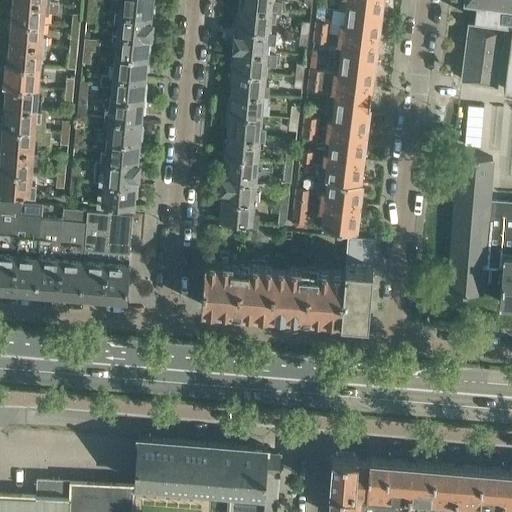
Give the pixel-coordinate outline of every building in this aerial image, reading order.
[(9,19),(12,19),(44,21),(44,10),(55,11),(58,10),(59,1),(49,0),(44,0),(13,0),(13,6),(10,9),(9,19)] [(111,0),(110,9),(115,9),(151,13),(151,12),(154,13),(155,0),(111,0)] [(240,0),(240,4),(276,8),(283,9),(284,9),(285,0),(240,0)] [(382,0),(347,0),(346,9),(380,14),(382,0)] [(496,83),(497,77),(504,78),(503,88),(511,89),(511,0),(478,0),(476,23),(469,22),(461,78),(496,83)] [(237,12),(235,25),(238,25),(270,28),(271,18),(275,18),(276,8),(240,4),(240,12),(237,12)] [(88,7),(86,18),(94,19),(95,7),(88,7)] [(113,30),(113,31),(149,34),(151,35),(153,20),(150,20),(151,13),(115,9),(114,20),(118,20),(117,30),(113,30)] [(377,37),(380,14),(346,9),(345,23),(340,23),(339,33),(377,37)] [(73,12),(72,24),(80,24),(81,12),(73,12)] [(9,19),(8,27),(11,30),(10,40),(46,43),(47,33),(43,32),(44,21),(12,19),(9,19)] [(315,30),(328,31),(330,21),(316,19),(315,30)] [(302,20),(300,32),(308,33),(310,21),(302,20)] [(80,24),(72,24),(71,35),(79,36),(80,24)] [(270,28),(238,25),(237,32),(234,32),(233,47),(236,47),(280,51),(268,49),(269,39),(273,39),(274,29),(270,28)] [(327,41),(328,31),(315,30),(313,39),(327,41)] [(113,31),(112,41),(116,42),(115,52),(149,56),(151,41),(148,41),(149,34),(113,31)] [(300,32),(299,44),(307,45),(308,33),(300,32)] [(374,61),(377,37),(339,33),(337,43),(342,43),(341,57),(374,61)] [(85,37),(83,49),(91,50),(91,49),(99,50),(100,39),(92,38),(85,37)] [(10,40),(9,49),(7,51),(6,61),(44,65),(44,64),(40,64),(41,53),(45,53),(46,43),(10,40)] [(232,54),(231,68),(234,68),(266,71),(267,60),(279,62),(280,51),(236,47),(235,54),(232,54)] [(83,49),(82,61),(90,62),(91,50),(83,49)] [(110,63),(109,73),(145,77),(145,69),(148,70),(149,56),(115,52),(114,64),(110,63)] [(76,68),(77,55),(69,54),(68,67),(76,68)] [(310,67),(309,77),(371,85),(374,61),(341,57),(339,71),(310,67)] [(4,83),(38,85),(39,74),(43,75),(44,65),(6,61),(4,83)] [(297,62),(295,74),(303,75),(305,63),(297,62)] [(231,68),(229,82),(232,82),(232,90),(268,93),(268,83),(264,82),(266,71),(234,68),(231,68)] [(101,73),(100,83),(112,84),(111,95),(145,98),(147,84),(144,83),(145,77),(109,73),(101,73)] [(295,74),(294,86),(302,87),(303,75),(295,74)] [(74,88),(75,76),(67,75),(66,88),(74,88)] [(309,77),(308,87),(336,91),(335,105),(368,109),(371,85),(309,77)] [(80,80),(79,92),(87,93),(88,81),(80,80)] [(38,85),(4,83),(3,92),(6,94),(5,104),(41,107),(42,97),(38,96),(38,85)] [(72,100),(74,88),(66,88),(64,99),(72,100)] [(228,96),(227,111),(229,111),(262,114),(263,103),(267,103),(268,93),(232,90),(231,97),(228,96)] [(79,92),(77,114),(85,114),(87,93),(79,92)] [(106,106),(105,116),(141,119),(141,112),(144,112),(145,98),(111,95),(110,106),(106,106)] [(5,104),(4,113),(1,116),(1,125),(45,129),(47,108),(41,107),(5,104)] [(292,104),(290,116),(298,117),(300,105),(292,104)] [(365,133),(368,109),(335,105),(333,119),(328,118),(327,128),(365,133)] [(227,111),(225,125),(228,125),(227,133),(264,136),(264,125),(260,125),(262,114),(229,111),(227,111)] [(303,125),(317,127),(318,117),(304,115),(303,125)] [(105,116),(104,127),(108,127),(107,138),(141,141),(143,126),(140,126),(141,119),(105,116)] [(290,116),(289,128),(297,129),(298,117),(290,116)] [(63,118),(61,130),(69,131),(71,119),(63,118)] [(76,123),(75,135),(83,136),(84,124),(76,123)] [(1,125),(0,132),(0,134),(2,137),(2,147),(37,150),(38,142),(49,143),(50,129),(45,129),(1,125)] [(316,137),(317,127),(303,125),(302,135),(316,137)] [(324,151),(363,156),(365,133),(327,128),(325,138),(330,138),(329,152),(324,151)] [(69,131),(61,130),(60,142),(68,143),(69,131)] [(224,139),(223,154),(258,157),(259,146),(263,146),(264,136),(227,133),(227,139),(224,139)] [(75,135),(74,147),(82,148),(83,136),(75,135)] [(102,149),(101,159),(140,162),(140,161),(137,161),(137,155),(140,155),(141,141),(107,138),(106,149),(102,149)] [(0,156),(0,168),(32,171),(36,171),(37,150),(2,147),(1,156),(0,156)] [(287,147),(285,159),(293,160),(294,148),(287,147)] [(300,148),(299,159),(313,160),(314,150),(300,148)] [(326,177),(328,177),(362,181),(362,180),(360,180),(363,156),(324,151),(322,162),(327,162),(326,177)] [(456,189),(448,289),(481,292),(482,284),(500,286),(499,301),(511,301),(511,200),(489,199),(489,187),(492,156),(459,153),(456,189)] [(221,174),(221,175),(269,179),(270,169),(257,168),(258,157),(223,154),(222,168),(225,168),(224,174),(221,174)] [(96,159),(94,181),(103,181),(138,184),(135,184),(136,176),(138,176),(140,162),(101,159),(96,159)] [(285,159),(283,180),(291,181),(293,160),(285,159)] [(58,161),(57,173),(65,173),(66,161),(58,161)] [(72,166),(71,178),(79,178),(80,167),(72,166)] [(0,190),(34,193),(35,182),(31,182),(32,171),(0,168),(0,190)] [(65,173),(57,173),(56,185),(64,185),(65,173)] [(221,175),(220,189),(223,189),(222,197),(258,200),(259,189),(255,189),(256,179),(269,180),(269,179),(221,175)] [(320,200),(359,205),(362,181),(328,177),(326,190),(321,190),(320,200)] [(71,178),(70,190),(78,191),(79,178),(71,178)] [(98,191),(97,202),(133,205),(134,197),(137,197),(138,184),(103,181),(102,192),(98,191)] [(294,196),(308,198),(310,188),(296,187),(294,196)] [(288,202),(289,190),(281,189),(280,201),(288,202)] [(307,208),(308,198),(294,196),(293,206),(307,208)] [(220,197),(219,210),(221,210),(221,219),(256,221),(257,211),(253,210),(254,200),(258,200),(222,197),(220,197)] [(63,218),(42,217),(43,202),(0,198),(0,284),(21,287),(21,289),(95,295),(95,293),(126,295),(129,259),(133,213),(87,209),(64,207),(63,218)] [(356,229),(359,205),(320,200),(319,210),(324,210),(322,225),(356,229)] [(280,201),(278,223),(282,223),(286,220),(288,202),(280,201)] [(305,226),(307,208),(293,206),(292,220),(295,225),(305,226)] [(347,235),(344,270),(372,272),(373,263),(372,263),(374,237),(347,235)] [(201,304),(271,310),(275,264),(205,258),(201,304)] [(271,310),(305,313),(340,316),(344,270),(275,264),(271,310)] [(368,318),(372,272),(344,270),(340,316),(368,318)] [(138,435),(134,480),(234,488),(233,495),(230,494),(230,497),(228,511),(275,511),(280,452),(275,446),(267,446),(138,435)] [(395,505),(360,502),(361,495),(361,490),(354,489),(356,461),(357,456),(357,453),(333,451),(330,487),(331,488),(329,511),(397,511),(397,508),(395,505)] [(361,490),(361,495),(398,498),(398,503),(408,504),(410,471),(411,459),(369,456),(369,457),(357,456),(356,461),(354,489),(361,490)] [(417,505),(418,500),(445,502),(445,507),(454,508),(457,475),(458,463),(411,459),(410,471),(408,504),(417,505)] [(504,479),(505,467),(458,463),(457,475),(454,508),(464,509),(465,504),(492,506),(492,511),(501,511),(504,479)] [(511,511),(511,508),(511,507),(511,467),(505,467),(504,479),(501,511),(511,511)] [(0,511),(131,511),(134,484),(38,480),(37,494),(0,492),(0,511)]
